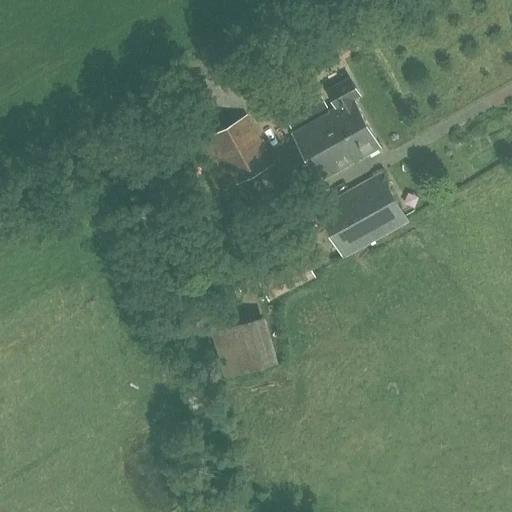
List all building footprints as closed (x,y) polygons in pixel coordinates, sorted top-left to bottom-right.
[(293,132),(301,147),(363,113),(354,98),(360,95),(350,77),(327,90),(337,107),(293,132)] [(328,107),(319,93),(284,114),(292,128),(328,107)] [(363,113),(301,147),(320,180),(381,145),(363,113)] [(250,114),(196,143),(221,191),(276,161),(250,114)] [(344,256),(407,219),(381,172),(317,208),(344,256)] [(258,280),(269,301),(316,276),(305,256),(258,280)]
